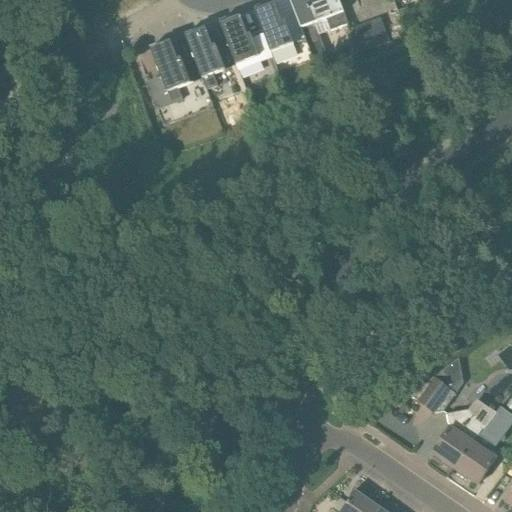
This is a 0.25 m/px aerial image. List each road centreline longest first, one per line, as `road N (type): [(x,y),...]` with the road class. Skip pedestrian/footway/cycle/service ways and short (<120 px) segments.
road 1 (residential): [(303,427),(314,327),(337,270),(401,198),(511,119)]
road 2 (residential): [(443,511),(303,427)]
